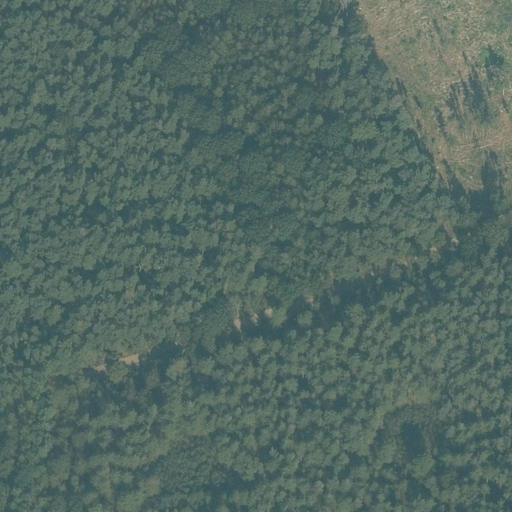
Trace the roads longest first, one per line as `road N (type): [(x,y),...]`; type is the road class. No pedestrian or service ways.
road 1 (track): [(59,394),(88,373),(511,215)]
road 2 (track): [(511,478),(49,504),(47,511)]
